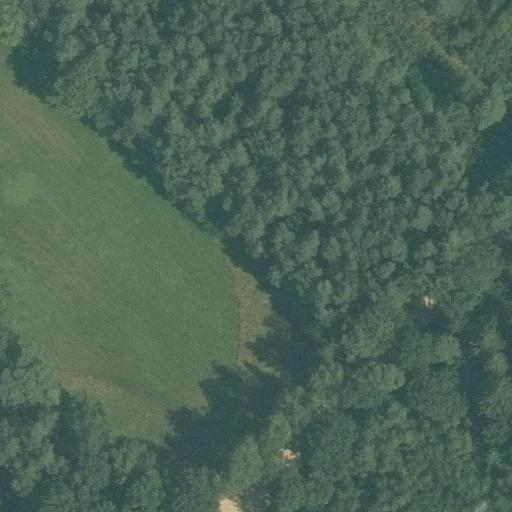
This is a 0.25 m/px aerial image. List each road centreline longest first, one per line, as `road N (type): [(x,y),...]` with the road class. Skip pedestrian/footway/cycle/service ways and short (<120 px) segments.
road 1 (track): [(402,336),(279,462),(251,511)]
road 2 (track): [(511,220),(402,336)]
road 3 (track): [(511,449),(402,336)]
